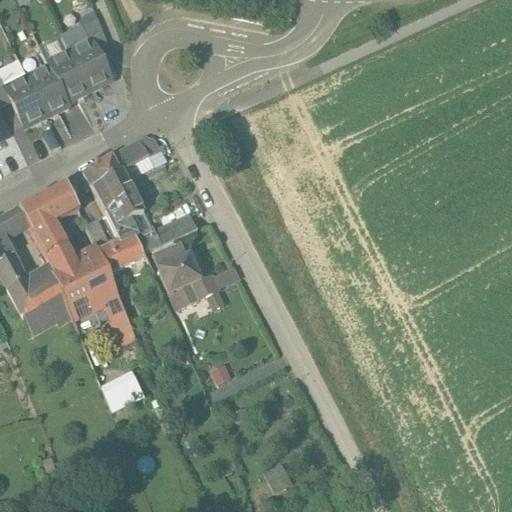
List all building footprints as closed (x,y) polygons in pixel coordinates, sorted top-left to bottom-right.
[(89,82),(74,89),(81,103),(82,102),(91,120),(103,114),(89,82)] [(81,103),(60,114),(81,154),(103,143),(91,120),(82,102),(81,103)] [(60,114),(38,125),(40,128),(59,165),(81,154),(60,114)] [(59,165),(40,128),(18,139),(39,181),(61,170),(59,165)] [(39,181),(18,139),(0,148),(0,157),(4,165),(17,192),(39,181)] [(131,202),(105,217),(112,232),(138,218),(131,202)] [(105,217),(75,235),(83,249),(112,232),(105,217)] [(112,232),(83,249),(98,275),(107,269),(100,256),(120,245),(112,232)] [(71,271),(59,245),(45,253),(57,278),(71,271)] [(120,245),(100,256),(107,269),(114,283),(134,274),(120,245)] [(45,253),(31,260),(45,285),(57,278),(45,253)] [(45,285),(31,260),(12,270),(20,284),(21,285),(39,316),(58,306),(50,291),(48,292),(45,285)] [(20,284),(12,270),(7,273),(13,288),(20,284)] [(7,273),(0,276),(0,295),(13,288),(7,273)] [(147,294),(153,308),(188,292),(182,278),(147,294)] [(147,294),(129,302),(134,317),(153,308),(147,294)] [(93,298),(85,301),(88,308),(90,312),(93,311),(98,309),(93,298)] [(98,309),(93,311),(101,331),(134,317),(129,302),(126,298),(98,309)] [(0,305),(0,348),(0,349),(19,341),(0,305)] [(88,308),(66,320),(58,306),(39,316),(43,324),(49,334),(45,335),(55,354),(62,374),(67,383),(112,360),(100,332),(90,312),(88,308)] [(169,323),(162,309),(145,318),(161,354),(182,345),(191,341),(180,318),(169,323)] [(43,324),(29,332),(35,342),(22,348),(19,341),(0,349),(25,394),(62,374),(55,354),(45,335),(49,334),(43,324)] [(191,341),(182,345),(189,360),(209,351),(202,336),(191,341)] [(117,372),(103,378),(114,408),(116,407),(122,421),(123,420),(127,428),(135,424),(132,417),(134,416),(128,403),(128,402),(117,372)] [(128,402),(128,403),(134,416),(135,416),(139,423),(146,419),(136,398),(128,402)] [(125,431),(92,445),(104,472),(136,458),(125,431)]
